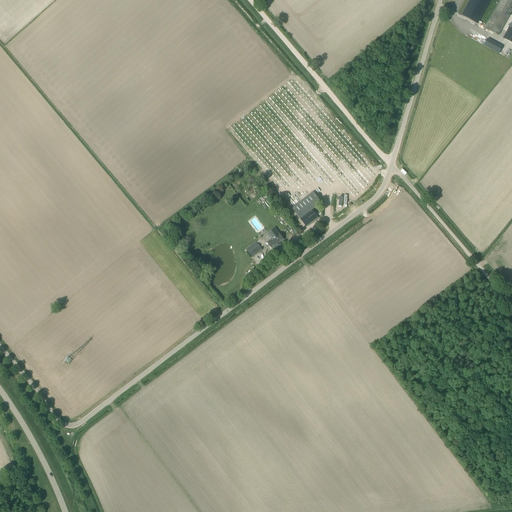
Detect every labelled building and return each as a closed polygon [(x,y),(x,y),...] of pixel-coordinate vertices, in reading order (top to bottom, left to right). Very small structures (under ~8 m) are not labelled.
[(479,25),(492,0),(471,0),(463,17),(471,21),(479,25)] [(511,0),(499,0),(484,28),(498,36),(511,9),(511,0)] [(511,20),(503,38),(511,43),(511,20)] [(495,52),(499,44),(487,38),(483,46),(495,52)] [(321,118),(329,113),(327,110),(315,118),(325,132),(329,130),(321,118)] [(322,138),(316,139),(312,115),(310,113),(300,120),(304,126),(283,140),(282,133),(276,137),(311,189),(315,187),(314,179),(309,171),(310,169),(305,165),(308,160),(312,166),(315,165),(316,164),(320,167),(321,168),(323,166),(331,178),(332,177),(335,180),(355,167),(331,131),(327,134),(335,147),(332,148),(330,144),(327,146),(322,138)] [(338,131),(343,138),(346,135),(341,128),(338,131)] [(312,210),(300,219),(306,226),(318,217),(312,210)] [(267,233),(267,234),(256,242),(260,248),(267,243),(272,249),(284,240),(280,236),(280,233),(279,233),(274,228),(267,233)] [(255,242),(246,249),(252,257),(262,250),(260,248),(256,242),(255,242)]
